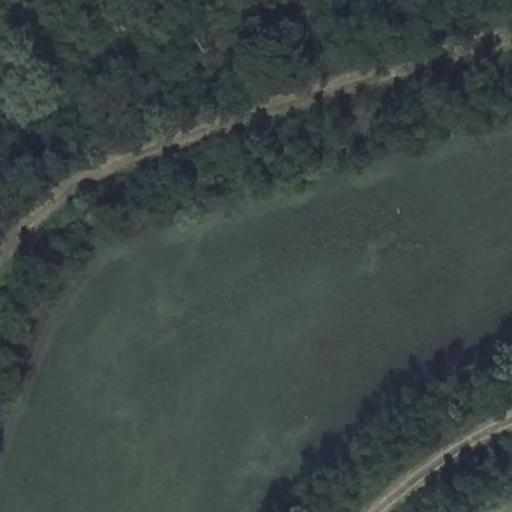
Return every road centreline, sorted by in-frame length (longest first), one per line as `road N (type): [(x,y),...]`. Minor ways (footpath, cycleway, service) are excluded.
road 1 (track): [(511,37),(142,148),(33,220),(0,269)]
road 2 (track): [(378,511),(409,479),(511,422)]
